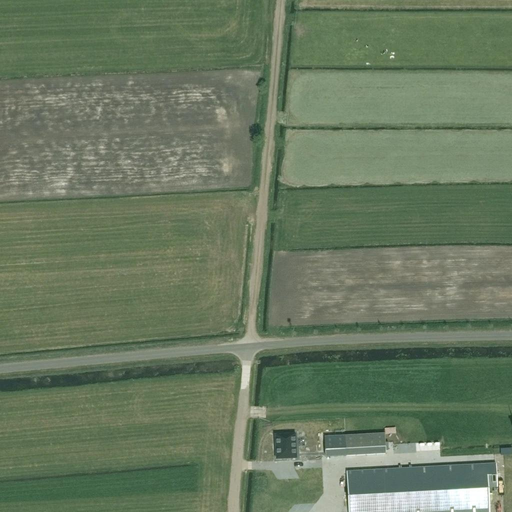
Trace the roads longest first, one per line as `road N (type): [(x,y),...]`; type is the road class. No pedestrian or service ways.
road 1 (track): [(233,511),(280,0)]
road 2 (unclassified): [(0,370),(302,341),(511,334)]
